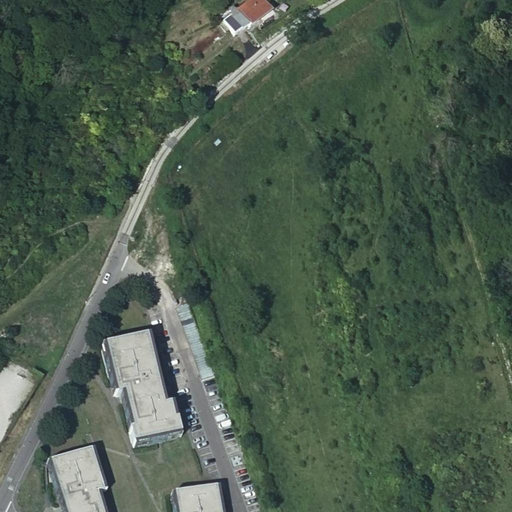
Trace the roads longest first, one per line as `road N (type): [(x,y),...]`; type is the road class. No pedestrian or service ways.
road 1 (residential): [(113,262),(161,154),(211,97),(338,0)]
road 2 (residential): [(240,511),(165,291),(113,262)]
road 3 (unclassified): [(0,503),(113,262)]
road 4 (track): [(0,318),(100,236),(130,224)]
